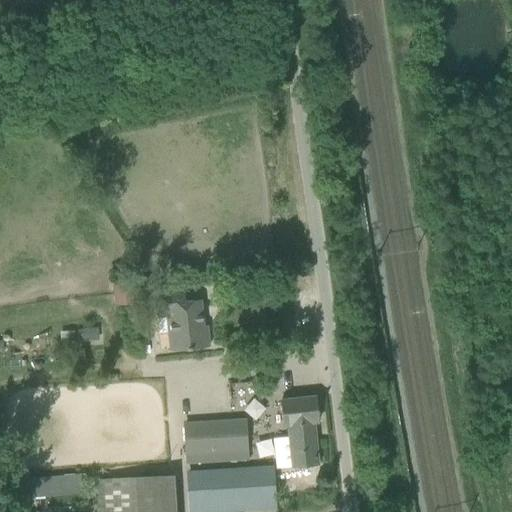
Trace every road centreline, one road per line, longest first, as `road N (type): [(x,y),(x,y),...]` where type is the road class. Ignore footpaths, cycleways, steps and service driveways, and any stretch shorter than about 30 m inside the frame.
road 1 (unclassified): [(272,0),(350,511)]
road 2 (track): [(277,47),(0,125)]
